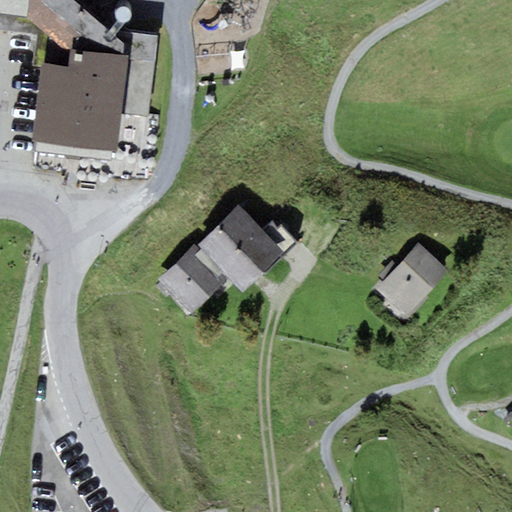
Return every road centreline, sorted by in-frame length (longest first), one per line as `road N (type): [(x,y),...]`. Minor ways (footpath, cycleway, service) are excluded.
road 1 (track): [(511,202),(395,165),(350,162),(325,134),(334,87),(357,53),(440,0)]
road 2 (residential): [(140,511),(88,429),(68,370),(59,295),(67,233),(44,209),(0,198)]
road 3 (track): [(44,209),(0,435)]
road 4 (track): [(346,511),(324,454),(331,429),(382,395),(440,377)]
road 5 (track): [(511,445),(460,420),(440,377),(447,354),(511,310)]
